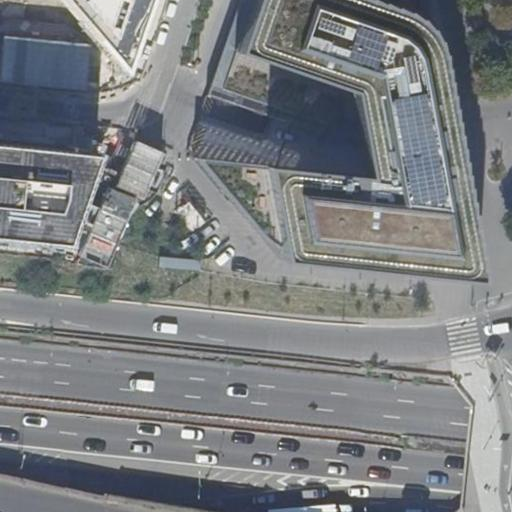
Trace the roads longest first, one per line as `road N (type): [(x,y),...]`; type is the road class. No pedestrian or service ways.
road 1 (trunk): [(511,334),(380,347),(0,304)]
road 2 (motorway): [(511,349),(0,298)]
road 3 (trunk): [(511,419),(0,369)]
road 4 (trunk): [(0,423),(477,477)]
road 5 (residential): [(0,102),(126,112),(146,103),(188,0)]
road 6 (trunk): [(240,511),(477,477)]
